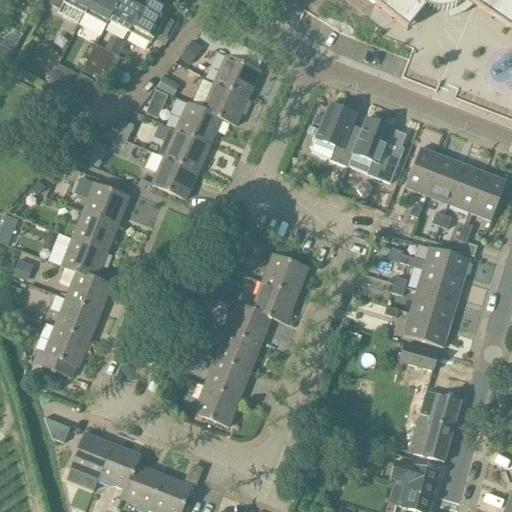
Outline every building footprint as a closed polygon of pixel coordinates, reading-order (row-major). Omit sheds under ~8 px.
[(84,15),(91,0),(51,0),(48,5),(59,11),(63,4),(84,15)] [(105,26),(118,0),(91,0),(84,15),(105,26)] [(108,23),(128,33),(146,0),(118,0),(105,26),(106,27),(108,23)] [(154,0),(146,0),(128,33),(150,45),(153,41),(164,47),(176,22),(165,17),(170,8),(154,0)] [(511,0),(368,0),(407,30),(424,8),(430,10),(437,11),(443,11),(449,10),(455,7),(461,4),(465,0),(511,30),(511,0)] [(192,41),(179,59),(189,67),(202,49),(192,41)] [(13,52),(0,44),(0,63),(6,67),(13,52)] [(90,55),(115,69),(120,59),(95,45),(90,55)] [(84,66),(103,77),(109,80),(115,69),(90,55),(84,66)] [(213,85),(248,100),(260,73),(225,58),(213,85)] [(79,76),(80,75),(92,82),(92,83),(104,89),(109,80),(103,77),(84,66),(79,76)] [(52,74),(45,88),(65,99),(72,85),(52,74)] [(79,76),(68,97),(77,103),(80,105),(92,83),(92,82),(80,75),(79,76)] [(168,95),(174,83),(163,77),(156,89),(168,95)] [(213,85),(202,111),(201,112),(221,121),(236,128),(248,100),(213,85)] [(151,100),(163,106),(167,97),(155,91),(151,100)] [(209,147),(221,121),(201,112),(202,111),(187,105),(175,132),(209,147)] [(329,105),(315,141),(341,152),(355,115),(329,105)] [(372,164),(367,177),(390,186),(401,157),(384,151),(392,130),(378,124),(378,123),(378,120),(371,118),(369,119),(369,120),(366,119),(352,156),(372,164)] [(120,128),(114,126),(113,125),(109,135),(115,138),(120,128)] [(163,159),(197,174),(209,147),(175,132),(163,159)] [(426,197),(442,158),(420,150),(404,189),(426,197)] [(98,169),(103,158),(91,153),(86,164),(98,169)] [(447,206),(462,166),(442,158),(426,197),(447,206)] [(163,159),(151,186),(185,202),(197,174),(163,159)] [(61,166),(57,176),(63,179),(67,168),(61,166)] [(468,214),(483,175),(462,166),(447,206),(468,214)] [(505,183),(483,175),(468,214),(489,223),(505,183)] [(44,189),(39,184),(37,182),(30,190),(36,197),(44,189)] [(82,213),(117,227),(128,200),(93,185),(82,213)] [(409,216),(417,219),(422,208),(413,205),(409,216)] [(71,240),(106,254),(117,227),(82,213),(71,240)] [(431,225),(439,228),(443,216),(435,213),(431,225)] [(0,224),(0,240),(13,246),(21,222),(3,216),(0,224)] [(439,228),(447,231),(451,220),(443,216),(439,228)] [(227,233),(221,249),(232,253),(237,237),(227,233)] [(75,274),(75,273),(96,282),(96,281),(106,254),(71,240),(60,268),(75,274)] [(423,271),(462,283),(469,261),(429,249),(423,271)] [(296,298),(307,270),(272,256),(261,285),(296,298)] [(410,267),(413,259),(401,256),(399,264),(410,267)] [(462,283),(423,271),(416,293),(455,305),(462,283)] [(64,301),(100,315),(111,287),(96,281),(96,282),(75,273),(75,274),(64,301)] [(395,278),(393,286),(405,289),(407,281),(395,278)] [(261,285),(251,311),(250,312),(270,320),(285,326),(296,298),(261,285)] [(402,298),(405,289),(393,286),(390,294),(402,298)] [(455,305),(416,293),(409,315),(449,327),(455,305)] [(222,320),(230,303),(216,297),(208,314),(222,320)] [(54,328),(89,342),(100,315),(64,301),(54,328)] [(206,309),(197,305),(193,317),(202,321),(206,309)] [(260,347),(270,320),(250,312),(251,311),(235,305),(224,333),(260,347)] [(383,316),(395,320),(398,311),(386,307),(383,316)] [(449,327),(409,315),(403,337),(442,349),(449,327)] [(54,328),(43,355),(37,353),(33,364),(70,379),(74,368),(78,370),(89,342),(54,328)] [(260,347),(224,333),(214,360),(249,374),(260,347)] [(183,337),(179,346),(195,352),(198,343),(183,337)] [(438,355),(404,345),(398,364),(433,373),(438,355)] [(179,347),(175,358),(188,364),(192,352),(179,347)] [(249,374),(214,360),(203,387),(238,401),(249,374)] [(238,401),(203,387),(192,415),(227,429),(238,401)] [(443,463),(459,403),(425,394),(408,453),(443,463)] [(44,419),(51,440),(63,445),(69,429),(44,419)] [(70,470),(98,481),(112,446),(84,435),(70,470)] [(98,481),(124,492),(125,492),(135,466),(136,466),(140,457),(112,446),(98,481)] [(403,509),(413,511),(426,511),(437,475),(394,463),(390,479),(409,484),(403,509)] [(162,477),(136,466),(135,466),(125,492),(124,492),(121,501),(148,511),(162,477)] [(162,477),(148,511),(149,511),(148,511),(180,511),(190,488),(162,477)]
